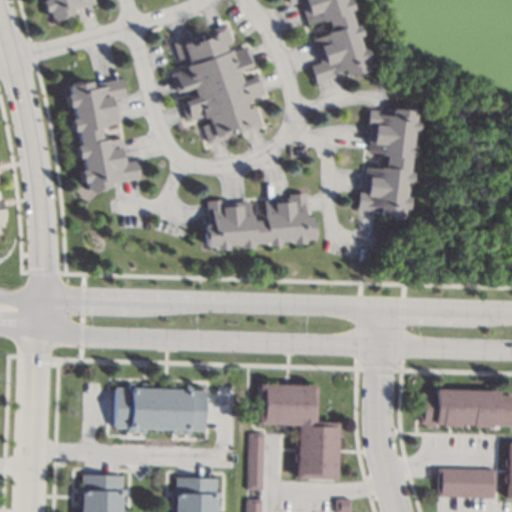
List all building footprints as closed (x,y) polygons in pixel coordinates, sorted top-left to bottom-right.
[(92,0),(93,1),(91,2),(77,6),(70,8),(72,15),(52,21),(52,19),(51,19),(45,0),(92,0)] [(347,0),(350,10),(347,11),(351,26),(356,25),(358,35),(356,36),(359,49),(363,48),(366,59),(363,60),(365,68),(354,71),(351,72),(344,74),(343,73),(337,74),(315,80),(314,80),(310,67),(310,66),(316,65),(319,64),(313,41),(312,38),(324,35),(323,33),(328,31),(325,20),(319,21),(319,19),(306,22),(305,21),(300,1),(287,4),(287,3),(286,0),(347,0)] [(229,42),(220,45),(224,56),(245,48),(246,51),(251,64),(251,66),(235,71),(238,82),(256,77),(256,79),(261,92),(261,93),(246,98),(248,105),(243,107),(245,111),(253,108),(258,124),(256,125),(243,129),(243,126),(242,126),(225,132),(226,136),(223,137),(210,141),(209,141),(203,125),(209,123),(206,113),(187,119),(182,105),(182,104),(199,98),(195,84),(177,90),(173,76),(172,74),(187,69),(184,59),(180,60),(179,60),(174,44),(175,44),(189,39),(190,39),(192,44),(210,38),(208,32),(210,31),(223,26),(224,26),(229,42)] [(123,96),(112,98),(117,121),(117,123),(104,126),(104,129),(98,130),(100,140),(106,139),(107,140),(120,138),(120,141),(124,162),(135,161),(138,175),(135,176),(113,180),(108,181),(109,189),(89,192),(89,190),(87,191),(67,85),(69,85),(68,83),(82,80),(82,83),(89,82),(90,90),(94,89),(92,84),(96,83),(117,79),(120,79),(123,96)] [(414,109),(413,121),(416,121),(415,131),(411,131),(410,145),(414,145),(412,156),(408,156),(407,172),(410,173),(409,184),(405,183),(404,196),(408,197),(407,208),(402,208),(401,218),(380,216),(380,209),(374,208),(360,207),(357,206),(358,194),(358,192),(366,192),(367,183),(364,183),(365,171),(365,167),(380,168),(380,167),(385,168),(386,157),(380,157),(380,153),(367,152),(367,149),(369,127),(366,127),(366,126),(367,109),(374,110),(386,111),(391,112),(391,111),(398,112),(398,109),(412,111),(412,108),(414,109)] [(304,196),(306,211),(306,214),(303,214),(303,217),(312,217),(312,223),(311,223),(312,237),(302,237),(302,239),(292,240),(292,244),(279,245),(278,241),(267,242),(267,246),(251,247),(251,243),(239,244),(240,248),(227,249),(227,246),(215,247),(215,250),(206,251),(206,246),(204,247),(203,232),(205,232),(205,225),(212,224),(212,221),(207,221),(207,219),(206,204),(205,201),(221,199),(223,199),(223,204),(245,202),(248,201),(249,216),(251,215),(252,221),(263,220),(263,215),(264,215),(263,200),(266,200),(288,198),(288,194),(304,193),(304,196)] [(282,382),(281,385),(290,386),(290,382),(297,382),(297,384),(315,385),(313,421),(336,422),(336,425),(334,479),(294,478),(296,425),(256,423),(258,384),(274,384),(274,381),(282,382)] [(132,382),(132,386),(140,386),(140,383),(144,383),(144,390),(172,391),(172,384),(177,384),(176,387),(184,388),(185,384),(190,384),(190,389),(203,389),(203,392),(202,422),(202,427),(202,429),(187,429),(187,434),(183,434),(183,432),(175,432),(175,434),(170,434),(170,432),(143,431),(143,433),(139,432),(139,431),(131,430),(131,433),(125,433),(125,428),(111,428),(111,424),(112,419),(113,390),(113,386),(126,387),(127,382),(132,382)] [(495,395),(511,395),(510,425),(495,425),(488,425),(488,427),(470,427),(470,424),(458,424),(458,426),(439,426),(439,423),(433,423),(418,422),(418,392),(434,393),(434,389),(495,391),(495,395)] [(247,433),(262,433),(260,489),(246,489),(247,433)] [(511,499),(503,499),(504,441),(511,441),(511,499)] [(492,470),(491,497),(491,498),(466,497),(435,496),(434,496),(435,476),(436,467),(492,470)] [(84,474),(117,475),(121,475),(120,488),(125,489),(125,494),(120,494),(120,502),(125,502),(125,507),(120,507),(119,511),(78,511),(79,505),(74,505),(74,500),(78,500),(78,493),(75,493),(75,487),(80,487),(80,474),(84,474)] [(178,476),(210,478),(214,478),(214,491),(219,491),(218,497),(214,497),(214,504),(218,505),(218,510),(214,510),(213,511),(172,511),(173,508),(168,508),(168,503),(171,503),(171,495),(168,495),(169,490),(173,490),(174,476),(178,476)] [(349,499),(348,511),(333,511),(335,498),(349,499)] [(250,499),(257,499),(259,500),(258,511),(244,511),(245,499),(250,499)]
